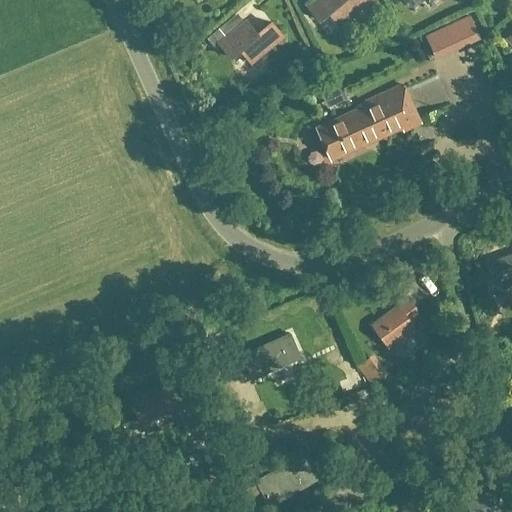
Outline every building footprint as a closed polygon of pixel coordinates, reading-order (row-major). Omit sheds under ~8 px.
[(314,0),(307,6),(319,21),(328,13),(339,26),(370,0),(371,0),(374,3),(377,0),(314,0)] [(469,16),(447,26),(459,50),(480,40),(469,16)] [(226,38),(218,29),(206,39),(214,48),(219,44),(231,58),(240,51),(251,64),(283,37),(271,23),(257,35),(246,21),(226,38)] [(421,121),(403,84),(360,104),(362,108),(317,129),(332,160),(357,148),(359,143),(384,130),(389,132),(397,128),(396,127),(402,124),(404,129),(421,121)] [(511,255),(491,263),(501,288),(511,284),(511,255)] [(411,323),(421,316),(407,298),(371,325),(390,351),(417,331),(411,323)] [(277,340),(241,355),(252,380),(287,364),(277,340)] [(178,407),(167,383),(130,401),(141,424),(178,407)] [(376,414),(386,440),(427,425),(417,399),(376,414)] [(258,482),(252,471),(240,478),(250,497),(261,491),(269,507),(316,480),(303,457),(258,482)] [(505,511),(502,498),(496,500),(494,491),(474,497),(475,500),(467,503),(469,511),(505,511)] [(66,499),(67,503),(46,507),(46,511),(95,511),(92,495),(66,499)]
